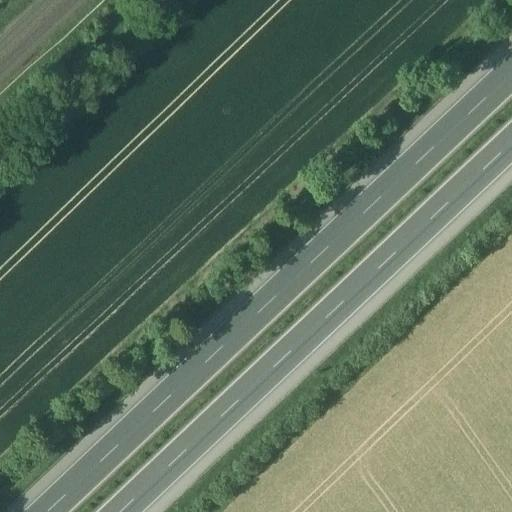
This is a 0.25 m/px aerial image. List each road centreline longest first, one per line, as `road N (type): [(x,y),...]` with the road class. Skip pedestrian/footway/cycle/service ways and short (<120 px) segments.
road 1 (motorway): [(511,61),(33,511)]
road 2 (motorway): [(104,511),(511,129)]
road 3 (track): [(0,181),(187,0)]
